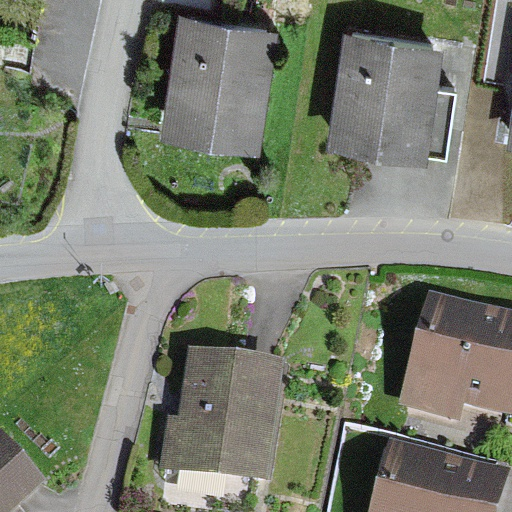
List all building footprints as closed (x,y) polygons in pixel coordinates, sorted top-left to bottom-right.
[(269,0),(267,18),(300,23),(302,0),(269,0)] [(166,125),(246,137),(262,32),(182,20),(166,125)] [(412,150),(414,142),(442,146),(450,89),(422,85),(428,45),(347,34),(332,139),(412,150)] [(410,388),(511,415),(511,331),(431,310),(410,388)] [(255,483),(271,377),(190,365),(181,428),(167,426),(161,469),(255,483)] [(0,511),(4,511),(34,486),(0,448),(0,511)] [(377,511),(486,511),(493,486),(392,459),(377,511)]
